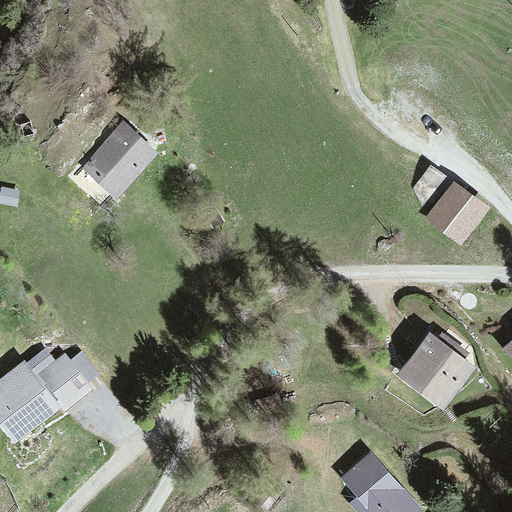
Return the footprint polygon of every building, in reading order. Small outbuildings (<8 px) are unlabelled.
[(95,126),(57,173),(96,204),(134,157),(95,126)] [(488,208),(422,164),(413,193),(426,229),(459,251),(488,208)] [(511,333),(493,351),(511,369),(511,333)] [(465,366),(418,334),(387,378),(435,410),(465,366)] [(6,368),(0,372),(0,438),(47,399),(57,411),(92,382),(63,347),(43,363),(36,354),(11,375),(6,368)] [(412,511),(362,455),(328,485),(352,511),(412,511)]
